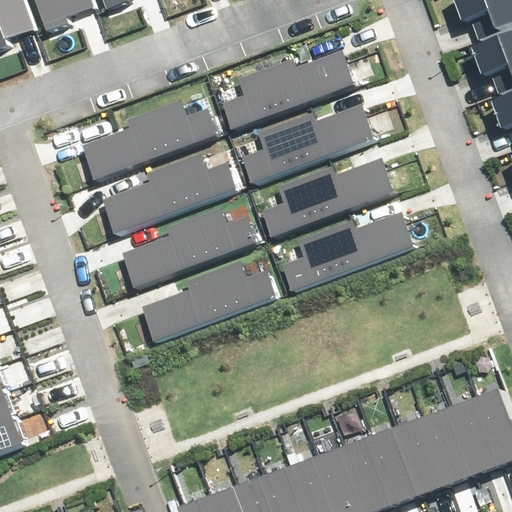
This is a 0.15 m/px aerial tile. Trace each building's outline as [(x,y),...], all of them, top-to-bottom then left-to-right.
[(0,0),(0,50),(17,44),(15,39),(41,29),(29,0),(0,0)] [(42,0),(53,26),(76,17),(75,12),(100,2),(99,0),(42,0)] [(473,18),(479,36),(511,24),(511,0),(459,0),(467,20),(473,18)] [(496,68),(503,87),(511,83),(511,33),(481,44),(490,71),(496,68)] [(360,81),(347,48),(301,65),(298,57),(242,78),(248,95),(228,102),(238,128),(360,81)] [(511,121),(511,91),(500,96),(509,122),(511,121)] [(135,129),(89,147),(102,180),(224,134),(214,108),(194,116),(188,99),(132,121),(135,129)] [(380,135),(367,101),(321,119),(318,111),(262,132),(268,148),(248,156),(258,181),(380,135)] [(155,181),(108,199),(121,233),(243,186),(234,160),(214,168),(207,152),(152,173),(155,181)] [(403,188),(390,154),(344,172),(341,163),(285,185),(291,201),(271,208),(281,234),(403,188)] [(174,234),(128,252),(141,285),(263,239),(253,213),(233,221),(227,204),(171,226),(174,234)] [(422,242),(409,209),(363,226),(359,218),(304,239),(310,256),(290,263),(300,289),(422,242)] [(192,288),(146,305),(159,339),(281,293),(271,267),(251,275),(245,258),(189,280),(192,288)] [(6,384),(0,386),(0,415),(15,410),(6,384)] [(511,455),(511,432),(495,385),(469,394),(493,462),(511,455)] [(493,462),(469,394),(442,404),(467,471),(493,462)] [(467,471),(442,404),(416,413),(441,481),(467,471)] [(15,410),(0,415),(0,444),(25,436),(15,410)] [(441,481),(416,413),(390,423),(414,490),(441,481)] [(414,490),(390,423),(363,432),(388,500),(414,490)] [(388,500),(363,432),(337,442),(362,509),(388,500)] [(354,511),(362,509),(337,442),(311,451),(333,511),(354,511)] [(333,511),(311,451),(285,461),(303,511),(333,511)] [(303,511),(285,461),(258,470),(273,511),(303,511)] [(273,511),(258,470),(232,480),(243,511),(273,511)] [(243,511),(232,480),(206,489),(214,511),(243,511)] [(214,511),(206,489),(180,498),(184,511),(214,511)]
